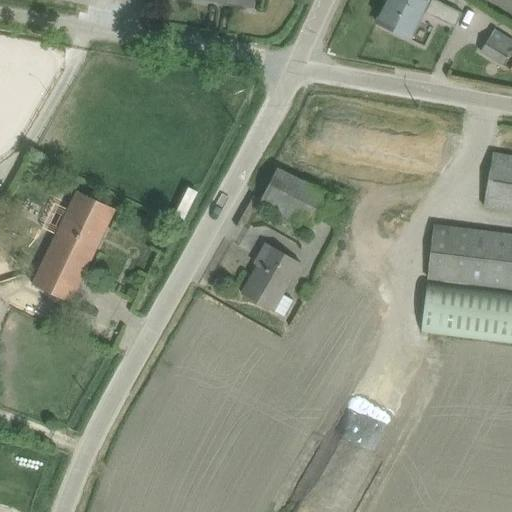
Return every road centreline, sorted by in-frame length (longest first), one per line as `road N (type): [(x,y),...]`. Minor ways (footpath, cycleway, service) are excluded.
road 1 (tertiary): [(293,66),(84,454),(63,511)]
road 2 (unclassified): [(0,12),(293,66)]
road 3 (unclassified): [(293,66),(511,101)]
